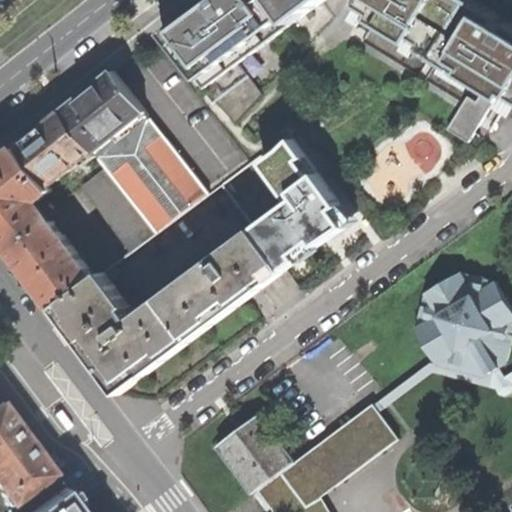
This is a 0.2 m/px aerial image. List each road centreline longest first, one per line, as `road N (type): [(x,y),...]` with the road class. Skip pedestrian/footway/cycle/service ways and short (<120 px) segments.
road 1 (residential): [(126,449),(511,167)]
road 2 (residential): [(0,282),(126,449)]
road 3 (secondary): [(0,88),(107,0)]
